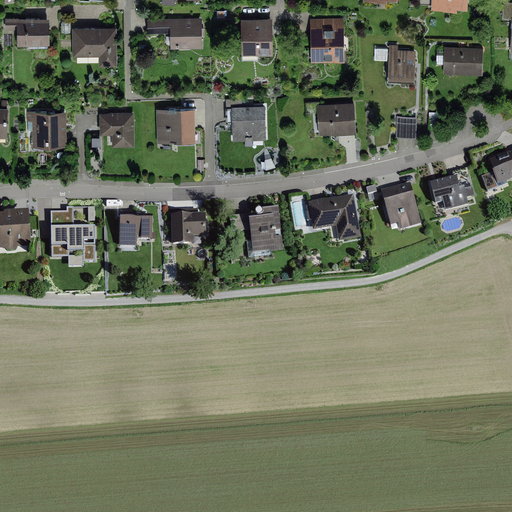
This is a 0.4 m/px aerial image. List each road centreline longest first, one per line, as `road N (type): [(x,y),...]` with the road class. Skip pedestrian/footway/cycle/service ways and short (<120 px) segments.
road 1 (track): [(511,224),(376,280),(64,304),(0,299)]
road 2 (residential): [(211,192),(326,180),(460,146)]
road 3 (residential): [(0,195),(211,192)]
